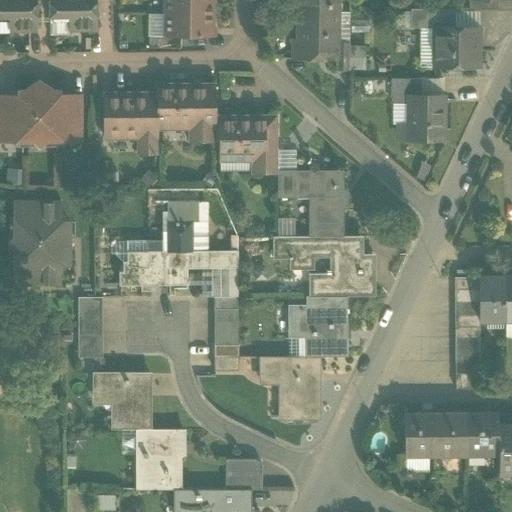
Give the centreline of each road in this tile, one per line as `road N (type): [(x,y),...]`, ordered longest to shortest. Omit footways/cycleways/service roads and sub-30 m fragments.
road 1 (residential): [(321,474),(441,219)]
road 2 (residential): [(0,66),(250,58)]
road 3 (residential): [(250,58),(441,219)]
road 4 (residential): [(321,474),(218,427),(196,407),(180,356),(159,327)]
road 5 (residential): [(441,219),(511,71)]
